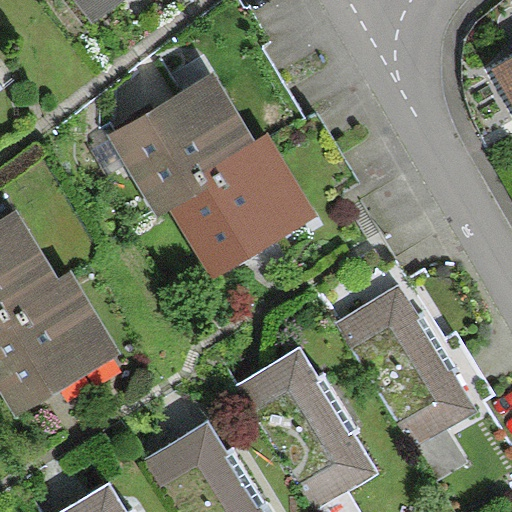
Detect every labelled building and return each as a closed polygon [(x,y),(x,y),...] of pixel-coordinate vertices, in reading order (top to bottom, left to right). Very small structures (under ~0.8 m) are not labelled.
[(109,0),(69,0),(85,19),(109,0)] [(511,56),(488,70),(511,112),(511,56)] [(160,200),(253,145),(208,70),(142,109),(103,132),(148,207),(160,200)] [(242,250),(307,211),(264,139),(253,145),(160,200),(203,273),(242,250)] [(0,312),(58,278),(14,204),(0,212),(0,312)] [(42,386),(112,345),(69,272),(58,278),(0,312),(0,391),(9,406),(42,386)] [(411,439),(475,398),(400,281),(336,322),(350,343),(411,439)] [(305,502),(370,461),(295,343),(230,385),(245,408),(305,502)] [(177,511),(267,511),(204,414),(140,454),(151,472),(177,511)] [(122,511),(101,479),(49,511),(122,511)]
